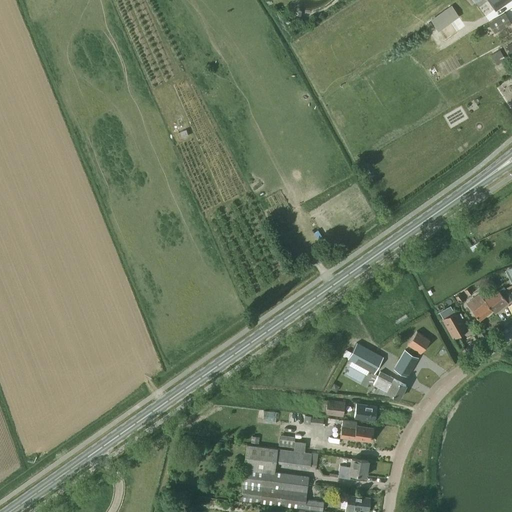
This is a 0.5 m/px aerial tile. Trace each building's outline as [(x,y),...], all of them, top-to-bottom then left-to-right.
[(511,24),(505,13),(488,22),(494,33),(511,24)] [(506,60),(500,50),(491,55),(496,65),(506,60)] [(479,242),(470,248),(472,252),(481,247),(479,242)] [(469,287),(464,291),(468,296),(473,292),(469,287)] [(478,293),(466,303),(479,320),(494,309),(497,311),(511,300),(504,287),(499,291),(496,288),(483,299),(478,293)] [(460,294),(455,297),(459,302),(463,299),(460,294)] [(445,319),(442,320),(452,339),(455,337),(466,331),(456,312),(445,319)] [(417,331),(408,343),(421,352),(430,340),(417,331)] [(384,357),(357,342),(347,359),(374,374),(384,357)] [(346,349),(343,356),(345,357),(347,358),(351,352),(348,351),(346,349)] [(405,350),(394,369),(407,377),(419,358),(405,350)] [(406,384),(380,371),(373,384),(399,397),(406,384)] [(334,383),(330,389),(336,392),(340,386),(334,383)] [(345,401),(327,399),(327,400),(321,399),(319,412),(325,413),(325,414),(343,417),(345,401)] [(376,406),(356,404),(354,417),(374,420),(376,406)] [(264,411),(263,421),(275,422),(276,413),(264,411)] [(311,416),(305,415),(304,423),(310,424),(310,425),(323,426),(323,419),(311,417),(311,416)] [(357,422),(343,420),(340,437),(371,441),(372,428),(356,426),(357,422)] [(305,442),(294,441),(294,446),(293,450),(304,451),(305,442)] [(244,459),(276,464),(276,463),(278,448),(246,444),(244,459)] [(190,446),(189,453),(205,455),(206,448),(190,446)] [(312,453),(310,466),(316,467),(318,454),(312,453)] [(338,477),(350,479),(351,474),(366,476),(368,461),(351,458),(350,466),(340,465),(338,474),(338,477)] [(276,464),(244,459),(239,500),(322,511),(324,502),(306,499),(309,476),(275,471),(276,464)] [(370,497),(347,494),(345,511),(346,511),(355,511),(356,509),(368,510),(370,497)]
